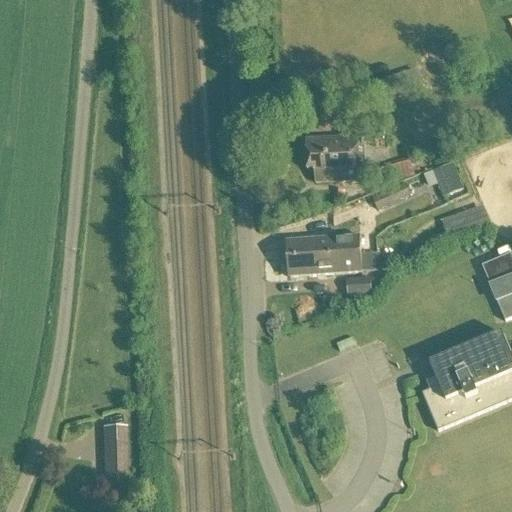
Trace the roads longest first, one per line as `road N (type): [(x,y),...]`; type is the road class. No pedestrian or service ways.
road 1 (unclassified): [(13,511),(59,346),(89,0)]
road 2 (unclassified): [(287,511),(253,417),(232,0)]
